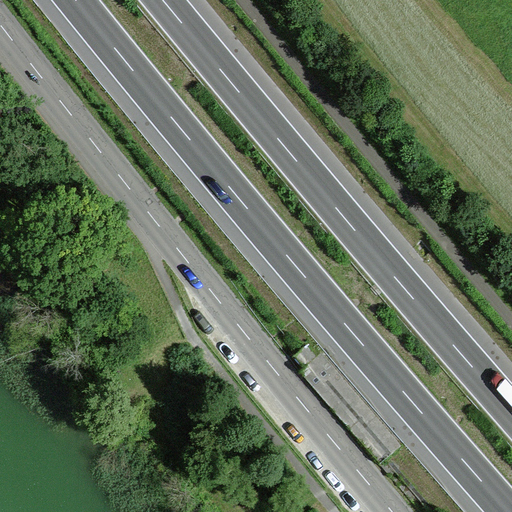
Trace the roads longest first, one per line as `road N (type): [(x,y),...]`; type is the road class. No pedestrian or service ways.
road 1 (motorway): [(59,0),(490,511)]
road 2 (secondary): [(393,511),(0,23)]
road 3 (motorway): [(511,412),(157,0)]
